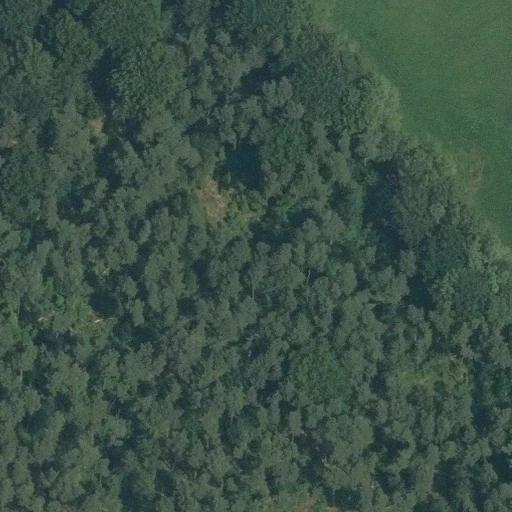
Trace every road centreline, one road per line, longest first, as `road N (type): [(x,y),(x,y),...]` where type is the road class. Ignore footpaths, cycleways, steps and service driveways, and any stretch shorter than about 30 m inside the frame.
road 1 (track): [(511,297),(299,0)]
road 2 (track): [(0,67),(166,0)]
